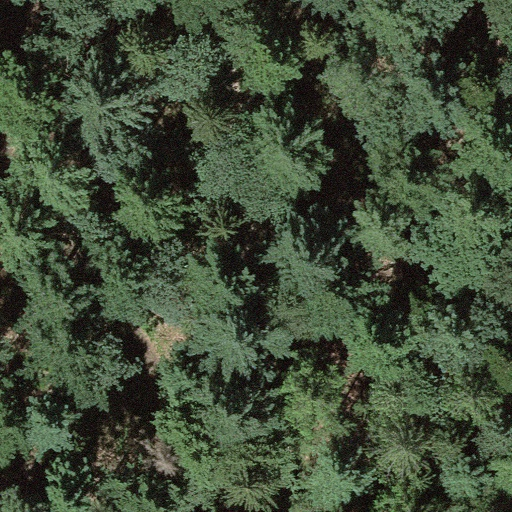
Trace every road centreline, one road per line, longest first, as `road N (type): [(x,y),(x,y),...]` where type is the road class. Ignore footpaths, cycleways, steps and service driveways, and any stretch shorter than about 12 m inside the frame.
road 1 (track): [(237,0),(277,511)]
road 2 (track): [(0,159),(117,304),(244,511)]
